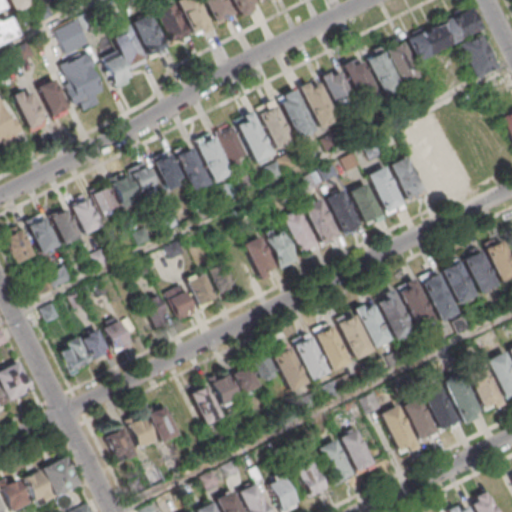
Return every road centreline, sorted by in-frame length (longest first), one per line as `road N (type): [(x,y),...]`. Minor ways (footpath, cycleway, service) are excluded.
road 1 (residential): [(511,187),(0,445)]
road 2 (residential): [(369,0),(0,197)]
road 3 (residential): [(114,511),(0,285)]
road 4 (residential): [(511,437),(362,511)]
